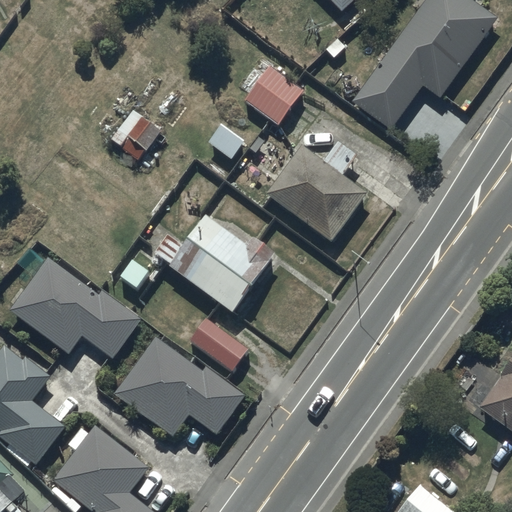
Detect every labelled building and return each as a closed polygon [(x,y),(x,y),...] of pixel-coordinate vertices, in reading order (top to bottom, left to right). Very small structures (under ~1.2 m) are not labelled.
[(324,0),(343,20),(363,0),(324,0)] [(464,0),(430,0),(352,108),(392,138),(425,93),(441,105),(499,25),(464,0)] [(270,73),(245,108),(279,132),(304,98),(270,73)] [(135,113),(111,144),(141,166),(161,139),(143,125),(146,122),(135,113)] [(222,133),(209,151),(232,167),(245,150),(222,133)] [(302,154),(266,203),(331,251),(368,201),(344,183),(358,164),(341,151),(326,171),(302,154)] [(250,255),(207,226),(188,254),(170,242),(156,263),(173,274),(170,278),(235,323),(238,319),(243,322),(263,293),(258,290),(277,262),(255,247),(250,255)] [(50,266),(11,318),(69,362),(83,344),(114,367),(143,328),(103,298),(100,303),(50,266)] [(208,325),(191,348),(232,379),(249,356),(208,325)] [(157,344),(115,400),(174,444),(190,422),(218,443),(247,404),(206,374),(203,378),(157,344)] [(0,437),(1,438),(0,439),(0,443),(37,473),(66,435),(33,409),(52,384),(27,364),(24,368),(5,353),(0,360),(0,437)] [(511,371),(480,416),(511,438),(511,371)] [(77,458),(53,488),(82,511),(147,511),(131,499),(151,475),(97,432),(91,440),(83,433),(68,451),(77,458)] [(0,511),(18,511),(9,502),(18,494),(0,474),(0,511)] [(446,511),(422,492),(404,511),(446,511)]
